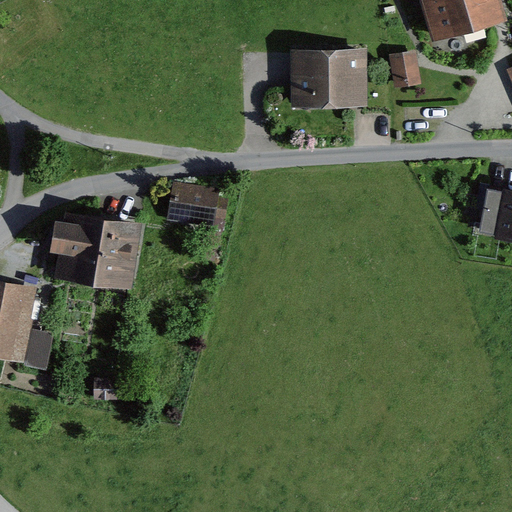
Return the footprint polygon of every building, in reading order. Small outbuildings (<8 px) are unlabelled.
[(501,0),(426,0),(440,44),(508,23),(501,0)] [(365,47),(293,48),(294,105),(366,104),(365,47)] [(413,51),(388,55),(394,90),(418,86),(413,51)] [(511,71),(503,76),(511,97),(511,71)] [(224,194),(181,188),(176,219),(219,225),(224,194)] [(511,194),(509,193),(498,239),(511,242),(511,194)] [(145,227),(70,214),(60,277),(135,289),(145,227)] [(36,292),(0,284),(0,358),(22,363),(36,292)]
